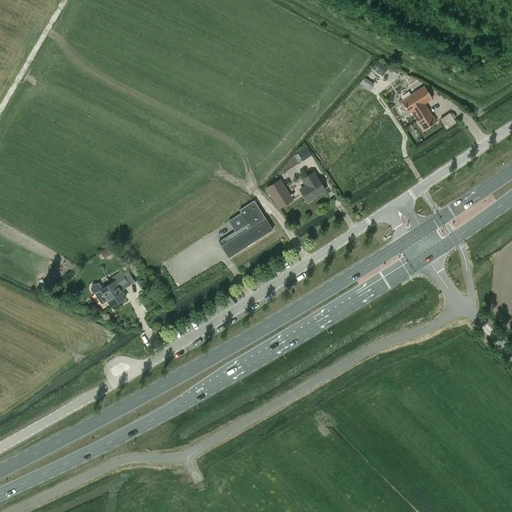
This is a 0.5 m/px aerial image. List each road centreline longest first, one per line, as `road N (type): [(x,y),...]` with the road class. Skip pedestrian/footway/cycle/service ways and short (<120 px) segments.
road 1 (unclassified): [(14,511),(122,460),(186,454),(370,348),(463,305)]
road 2 (primary): [(0,494),(136,427),(426,257)]
road 3 (primary): [(413,235),(232,345),(0,470)]
road 4 (unclassified): [(142,365),(387,210)]
road 5 (unclassified): [(400,201),(511,127)]
road 6 (unclassified): [(0,446),(113,381)]
